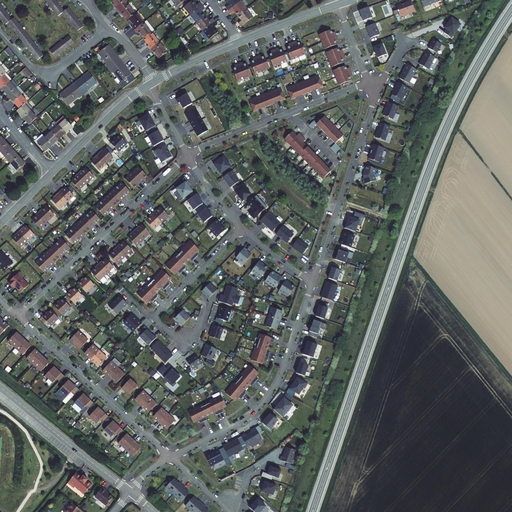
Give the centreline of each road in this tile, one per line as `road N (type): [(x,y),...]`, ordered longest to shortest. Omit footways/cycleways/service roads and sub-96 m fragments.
road 1 (primary): [(312,511),(432,160),(511,9)]
road 2 (residential): [(170,456),(234,425),(264,399),(311,282)]
road 3 (residential): [(16,315),(187,156)]
road 4 (residential): [(16,315),(170,456)]
road 5 (residential): [(311,282),(372,106),(371,86)]
road 6 (residential): [(241,228),(154,317),(186,338),(197,332),(204,309)]
road 7 (residential): [(187,156),(369,81)]
road 8 (residential): [(0,386),(130,492)]
road 9 (residential): [(107,30),(47,71),(27,63),(0,32)]
road 10 (tertiary): [(51,172),(147,85)]
